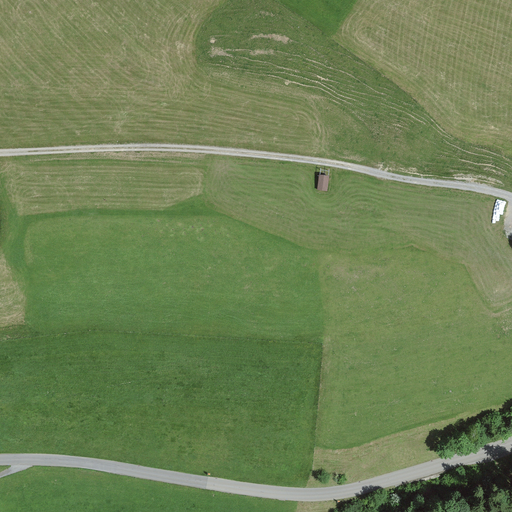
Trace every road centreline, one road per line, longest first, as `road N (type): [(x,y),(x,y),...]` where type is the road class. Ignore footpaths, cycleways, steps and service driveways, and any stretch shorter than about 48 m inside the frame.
road 1 (tertiary): [(0,459),(105,464),(297,495),(361,489),(511,442)]
road 2 (track): [(0,153),(208,151),(335,163),(511,202)]
